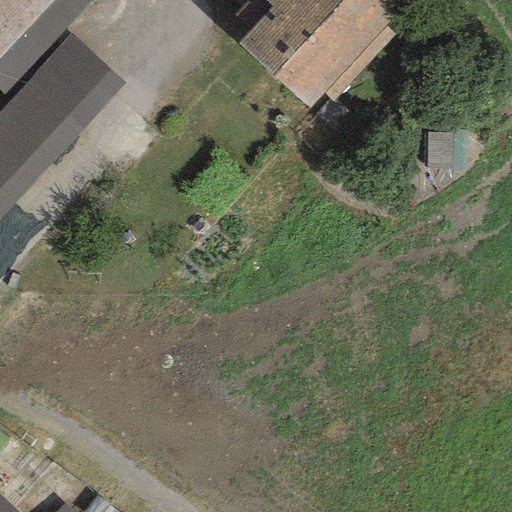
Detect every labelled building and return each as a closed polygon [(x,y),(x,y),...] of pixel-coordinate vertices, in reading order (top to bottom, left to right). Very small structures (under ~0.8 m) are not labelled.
[(91,0),(53,0),(0,56),(0,91),(2,94),(91,0)] [(0,0),(0,56),(53,0),(0,0)] [(231,0),(240,8),(248,0),(231,0)] [(264,0),(270,5),(235,44),(306,108),(321,91),(381,25),(396,9),(385,0),(264,0)] [(393,36),(381,25),(321,91),(333,102),(393,36)] [(0,216),(122,82),(69,34),(0,109),(0,216)] [(13,511),(0,499),(0,511),(13,511)]
